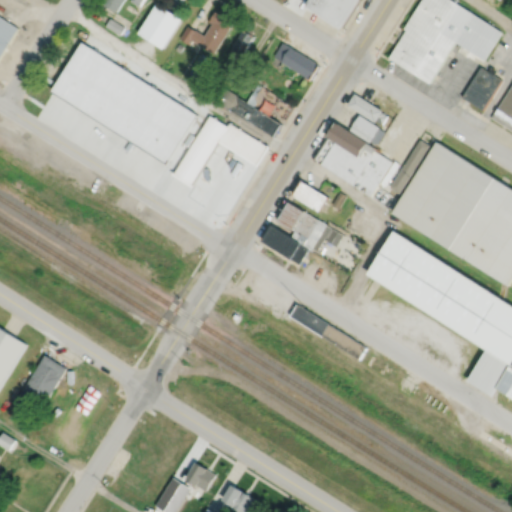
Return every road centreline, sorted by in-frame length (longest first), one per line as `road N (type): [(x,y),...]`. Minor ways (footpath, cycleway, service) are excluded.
road 1 (residential): [(0,103),(511,423)]
road 2 (tertiary): [(143,387),(386,0)]
road 3 (residential): [(255,0),(511,161)]
road 4 (tertiary): [(143,387),(340,511)]
road 5 (residential): [(0,293),(143,387)]
road 6 (residential): [(64,511),(143,387)]
road 7 (residential): [(4,106),(69,0)]
